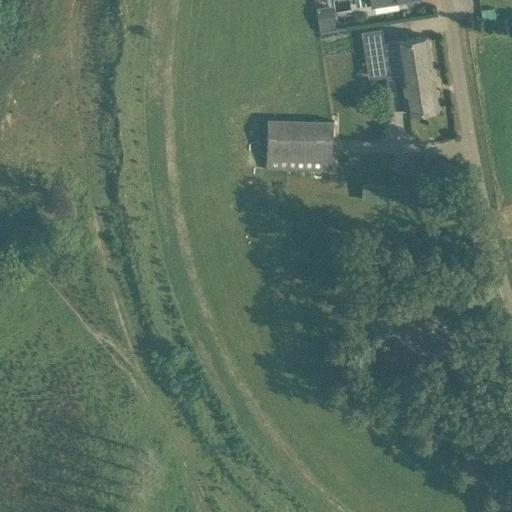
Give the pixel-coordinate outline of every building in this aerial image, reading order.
[(328,5),(315,7),(319,29),(332,27),(328,5)] [(379,42),(384,41),(381,26),(361,29),(363,44),(379,42)] [(385,75),(400,73),(407,112),(438,107),(426,34),(384,41),(379,42),(385,75)] [(268,119),(267,169),(332,172),(333,121),(268,119)] [(462,322),(451,285),(390,302),(401,341),(462,322)]
